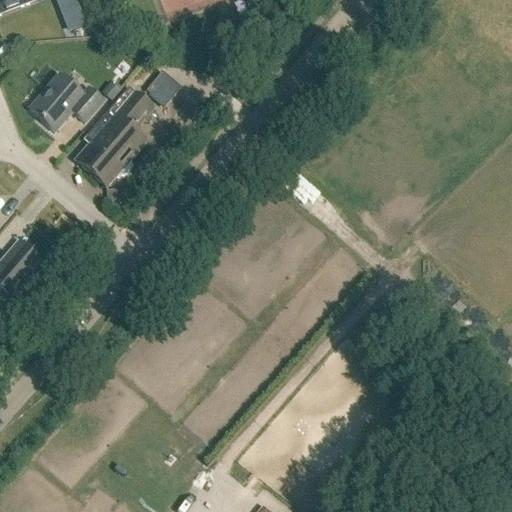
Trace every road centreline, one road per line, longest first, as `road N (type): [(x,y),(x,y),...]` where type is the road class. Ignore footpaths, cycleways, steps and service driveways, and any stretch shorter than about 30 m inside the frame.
road 1 (unclassified): [(139,257),(360,0)]
road 2 (unclassified): [(0,420),(139,257)]
road 3 (residential): [(139,257),(22,160)]
